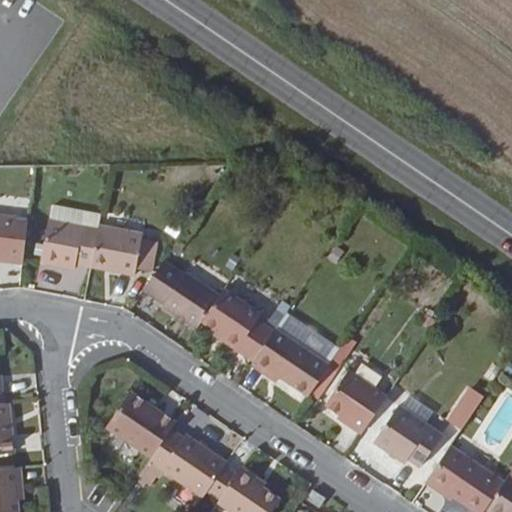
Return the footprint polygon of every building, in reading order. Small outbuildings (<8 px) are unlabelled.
[(47,280),(61,282),(69,241),(70,232),(22,223),(12,279),(46,285),(47,280)] [(105,290),(106,282),(112,254),(113,249),(69,241),(61,282),(105,290)] [(126,256),(112,254),(106,282),(121,285),(126,256)] [(169,345),(175,336),(191,312),(157,290),(155,293),(134,278),(116,307),(137,321),(135,323),(169,345)] [(196,305),(191,312),(175,336),(189,345),(197,351),(194,355),(226,376),(245,347),(227,335),(231,329),(196,305)] [(302,343),(301,344),(327,360),(336,345),(289,317),(281,330),(302,343)] [(248,343),(245,347),(226,376),(224,380),(237,389),(241,383),(253,391),(281,410),(302,378),(248,343)] [(189,345),(186,349),(194,355),(197,351),(189,345)] [(249,397),(253,391),(241,383),(237,389),(249,397)] [(335,447),(359,410),(319,384),(297,417),(313,427),(322,433),(319,437),(335,447)] [(78,440),(124,470),(141,443),(147,435),(132,425),(129,429),(119,422),(122,419),(101,405),(78,440)] [(129,429),(132,425),(122,419),(119,422),(129,429)] [(414,448),(371,419),(348,456),(378,476),(380,472),(392,480),(414,448)] [(310,431),(319,437),(322,433),(313,427),(310,431)] [(141,443),(124,470),(122,473),(123,474),(112,490),(124,499),(135,482),(175,509),(179,503),(196,477),(197,475),(157,447),(154,452),(141,443)] [(431,511),(466,511),(477,495),(423,459),(401,492),(431,511)] [(209,486),(196,477),(179,503),(191,511),(190,511),(249,511),(250,511),(235,501),(225,494),(228,490),(213,480),(209,486)] [(511,511),(511,505),(483,486),(477,495),(466,511),(511,511)] [(235,501),(237,497),(228,490),(225,494),(235,501)] [(284,503),(279,510),(281,511),(295,511),(296,511),(284,503)]
